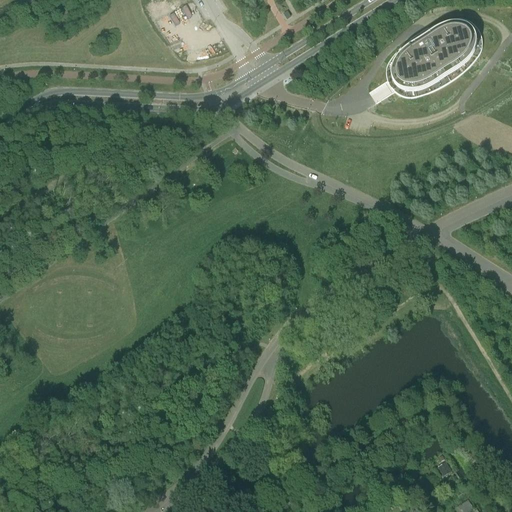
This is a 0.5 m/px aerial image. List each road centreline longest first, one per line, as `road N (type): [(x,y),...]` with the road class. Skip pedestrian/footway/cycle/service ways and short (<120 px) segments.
road 1 (unknown): [(103,511),(159,452),(226,415),(258,428),(295,371),(427,285),(445,293),(511,401)]
road 2 (tertiary): [(19,114),(62,104),(220,108),(393,0)]
road 3 (tertiary): [(371,0),(225,91),(51,93),(19,114)]
